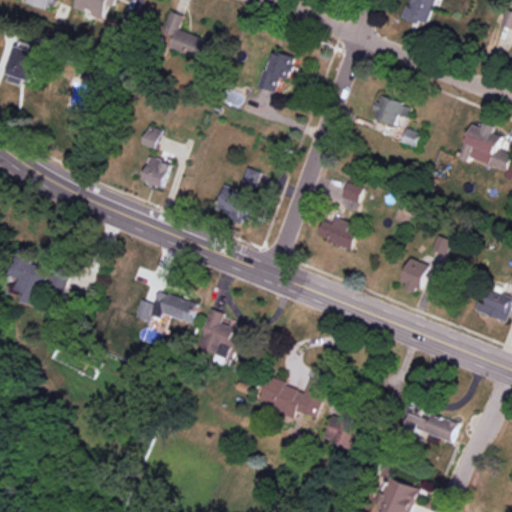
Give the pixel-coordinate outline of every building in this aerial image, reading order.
[(27,0),(27,2),(49,9),(51,0),(27,0)] [(114,0),(78,0),(76,6),(105,18),(110,5),(112,5),(114,0)] [(431,23),(438,0),(414,0),(413,6),(408,5),(403,18),(420,23),(421,20),(431,23)] [(503,24),(511,27),(511,9),(509,8),(503,24)] [(214,41),(181,28),(185,15),(172,10),(166,26),(178,31),(172,48),(206,61),(214,41)] [(24,85),(27,78),(36,81),(41,66),(46,67),(50,55),(20,46),(9,80),(24,85)] [(266,68),(260,85),(277,91),(282,76),(291,79),(298,56),(278,50),(272,70),(266,68)] [(400,114),(409,117),(413,105),(383,95),(376,117),(397,124),(400,114)] [(164,129),(149,124),(144,144),(158,148),(164,129)] [(461,158),(472,162),(473,157),(493,164),(504,135),(474,124),(461,158)] [(418,147),(424,132),(408,127),(403,142),(418,147)] [(511,178),(511,153),(500,149),(493,164),(508,171),(506,176),(511,178)] [(145,180),(165,187),(174,163),(153,156),(145,180)] [(365,185),(348,182),(344,198),(361,202),(365,185)] [(226,186),(218,208),(232,213),(231,215),(249,221),(258,198),(226,186)] [(360,231),(351,228),(354,221),(337,216),(335,223),(326,220),(321,237),(355,248),(360,231)] [(435,249),(449,254),(454,239),(440,234),(435,249)] [(23,279),(19,288),(30,293),(28,299),(38,304),(54,271),(20,255),(11,273),(23,279)] [(404,286),(424,292),(433,264),(413,258),(404,286)] [(57,269),(52,286),(65,290),(70,273),(57,269)] [(511,313),(511,294),(493,289),(488,303),(481,300),(478,311),(510,321),(511,313)] [(195,321),(200,303),(162,291),(158,303),(144,299),(139,317),(153,321),(155,315),(163,317),(165,312),(195,321)] [(230,357),(233,347),(242,350),(245,338),(235,335),(238,327),(224,323),(227,312),(214,308),(201,348),(230,357)] [(262,403),(298,414),(299,410),(319,417),(330,384),(312,378),(308,389),(271,377),(262,403)] [(461,422),(433,413),(430,420),(414,414),(407,431),(426,438),(428,432),(454,441),(461,422)] [(414,511),(424,488),(390,476),(380,503),(386,505),(383,511),(414,511)]
